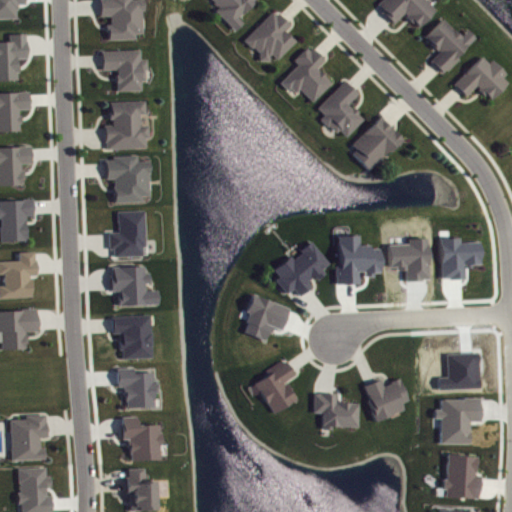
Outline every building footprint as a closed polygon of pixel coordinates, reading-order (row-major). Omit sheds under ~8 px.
[(0,0),(0,24),(18,25),(18,10),(26,10),(26,0),(0,0)] [(96,0),(96,5),(96,14),(107,14),(107,23),(103,23),(103,30),(104,30),(104,38),(131,37),(131,32),(139,31),(138,8),(140,8),(140,0),(96,0)] [(210,0),(215,5),(211,9),(231,29),(239,21),(233,15),(248,0),(210,0)] [(376,0),(374,2),(380,8),(377,10),(383,15),(389,22),(401,10),(404,13),(402,15),(408,21),(409,19),(415,25),(432,8),(424,0),(376,0)] [(255,51),(255,59),(265,60),(265,54),(267,52),(273,58),(291,39),(281,29),(287,23),(280,17),(274,11),(272,14),(268,10),(240,39),(247,46),(249,45),(255,51)] [(427,60),(437,50),(422,35),(440,17),(457,34),(463,28),(471,36),(453,55),(456,58),(444,69),(442,67),(439,71),(432,65),(427,60)] [(0,40),(0,78),(13,78),(12,71),(15,71),(15,64),(13,64),(12,57),(23,56),(22,32),(2,32),(2,40),(0,40)] [(309,47),(306,49),(303,46),(291,59),(295,62),(279,78),(292,90),(295,87),(308,100),(327,81),(313,66),(321,59),(315,52),(309,47)] [(98,49),(98,59),(98,68),(113,68),(113,74),(112,74),(112,80),(113,80),(113,89),(137,88),(137,79),(142,79),(141,68),(143,68),(143,57),(136,58),(136,48),(98,49)] [(478,55),(450,83),(455,88),(462,94),(472,84),(475,86),(474,87),(480,94),(481,93),(487,98),(504,81),(499,75),(503,72),(489,58),(485,62),(478,55)] [(341,79),(314,106),(321,113),(316,117),(324,125),(325,123),(332,131),(335,128),(342,135),(359,118),(353,112),(354,111),(349,105),(348,106),(344,103),(355,92),(348,86),(341,79)] [(0,90),(0,129),(16,129),(15,121),(17,121),(17,114),(15,114),(15,107),(26,107),(25,98),(25,90),(0,90)] [(107,100),(107,109),(105,110),(106,117),(108,117),(109,123),(101,123),(101,132),(101,140),(103,140),(103,147),(142,145),(141,136),(145,136),(144,123),(136,123),(135,113),(142,113),(141,99),(107,100)] [(377,114),(349,142),(353,147),(349,152),(365,168),(385,148),(387,150),(400,137),(384,122),(377,114)] [(0,145),(0,183),(18,183),(17,162),(28,162),(27,153),(27,144),(0,145)] [(102,159),(102,168),(102,178),(110,177),(111,201),(138,200),(138,194),(145,194),(145,171),(146,171),(146,159),(134,160),(134,154),(110,154),(110,158),(102,159)] [(0,198),(0,239),(24,239),(23,214),(31,214),(30,206),(30,197),(0,198)] [(114,210),(115,230),(105,231),(105,239),(106,248),(110,247),(110,255),(138,254),(138,246),(142,246),(140,208),(114,210)] [(307,239),(296,248),(298,251),(289,258),(286,254),(270,268),(275,275),(271,279),(282,292),(289,286),(295,294),(300,290),(307,285),(303,280),(310,274),(313,278),(321,271),(317,267),(325,261),(307,239)] [(361,290),(361,281),(382,280),(381,254),(372,254),(372,251),(360,251),(360,242),(339,242),(340,273),(336,273),(337,291),(361,290)] [(0,260),(0,296),(28,296),(27,277),(24,277),(24,274),(32,274),(32,259),(30,259),(30,250),(15,251),(15,260),(0,260)] [(108,266),(109,273),(107,273),(107,280),(107,290),(116,289),(116,304),(155,302),(154,288),(142,289),(141,281),(146,281),(145,271),(141,271),(140,264),(108,266)] [(267,346),(272,332),(283,336),(290,313),(256,301),(243,339),(267,346)] [(0,309),(0,347),(22,347),(22,340),(24,340),(23,332),(22,332),(22,330),(35,329),(35,319),(34,313),(33,313),(33,307),(19,307),(19,309),(0,309)] [(123,365),(154,364),(152,321),(114,322),(114,340),(122,339),(123,365)] [(290,373),(278,380),(280,383),(282,381),(286,386),(284,387),(291,397),(270,411),(250,382),(264,373),(261,369),(276,359),(278,362),(281,359),(286,366),(290,373)] [(157,413),(156,378),(135,379),(135,374),(119,374),(119,393),(126,392),(127,414),(157,413)] [(360,384),(366,398),(364,398),(368,408),(366,409),(371,420),(399,408),(396,402),(403,398),(394,377),(386,380),(386,382),(379,385),(375,377),(367,381),(360,384)] [(309,392),(309,410),(317,411),(317,428),(327,428),(327,425),(353,425),(354,402),(347,402),(347,401),(337,401),(337,399),(332,399),(332,392),(324,392),(309,392)] [(6,418),(8,459),(42,457),(41,447),(36,447),(36,435),(44,435),(44,428),(43,420),(42,420),(42,413),(22,413),(23,418),(6,418)] [(118,415),(118,427),(118,437),(124,437),(125,451),(127,451),(127,459),(156,458),(156,443),(158,443),(158,431),(155,431),(155,422),(133,423),(133,415),(118,415)] [(443,452),(442,478),(438,477),(438,487),(441,488),(441,495),(472,496),(473,491),(475,491),(475,482),(475,474),(470,474),(470,464),(472,464),(473,455),(461,455),(461,453),(443,452)] [(125,467),(125,476),(122,476),(122,482),(122,492),(126,492),(127,510),(153,509),(152,478),(141,478),(141,467),(125,467)] [(19,474),(20,510),(23,510),(22,511),(51,511),(51,493),(52,492),(52,482),(48,482),(48,473),(19,474)]
